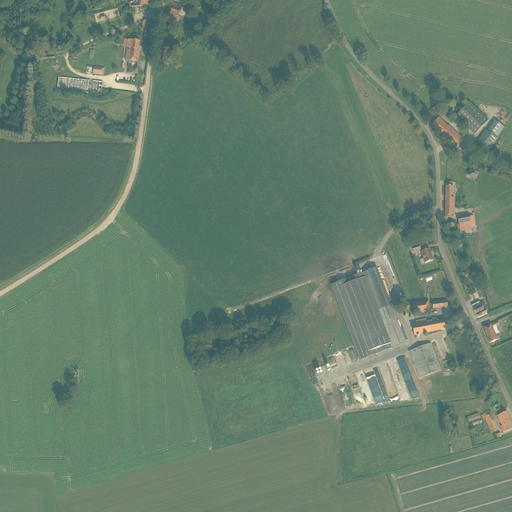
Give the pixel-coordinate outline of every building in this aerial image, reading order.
[(163,21),(168,22),(175,25),(177,21),(174,20),(175,16),(179,17),(182,8),(170,3),(163,21)] [(140,41),(128,40),(127,47),(125,60),(138,62),(139,50),(138,50),(139,48),(140,41)] [(102,82),(58,77),(57,90),(101,94),(102,82)] [(474,135),(488,121),(469,102),(455,117),(474,135)] [(438,118),(435,121),(432,124),(456,148),(463,140),(448,126),(448,127),(438,118)] [(494,121),(487,131),(497,137),(504,127),(494,121)] [(487,131),(485,130),(473,146),(486,155),(497,139),(496,138),(487,131)] [(445,216),(450,216),(454,216),(455,195),(453,194),(453,186),(446,186),(445,216)] [(469,217),(463,218),(458,219),(460,229),(464,228),(465,230),(471,229),(471,226),(475,226),(473,216),(469,217)] [(433,261),(429,249),(421,252),(425,263),(433,261)] [(360,360),(406,343),(377,268),(332,285),(360,360)] [(413,315),(430,313),(428,300),(411,302),(413,315)] [(432,302),(433,309),(447,307),(446,300),(432,302)] [(409,302),(400,304),(401,311),(410,310),(409,302)] [(479,302),(476,303),(471,306),(478,318),(487,314),(485,311),(487,310),(484,304),(481,305),(479,302)] [(426,319),(421,320),(416,321),(416,325),(412,325),(414,335),(445,329),(443,319),(437,320),(437,318),(432,319),(432,322),(426,323),(426,319)] [(499,326),(497,321),(484,327),(483,328),(489,343),(490,343),(499,339),(497,335),(499,334),(496,327),(499,326)] [(431,343),(409,351),(419,379),(441,370),(431,343)] [(438,350),(443,365),(448,363),(442,348),(438,350)] [(374,407),(415,393),(402,355),(394,357),(403,383),(392,387),(387,372),(377,375),(374,366),(362,370),(374,407)] [(341,357),(342,364),(349,362),(347,356),(341,357)] [(352,373),(355,383),(361,381),(358,371),(352,373)] [(450,406),(455,432),(460,431),(459,425),(463,424),(462,418),(457,419),(454,405),(450,406)] [(483,414),(481,415),(483,420),(485,419),(491,433),(497,430),(489,410),(482,413),(483,414)] [(503,433),(511,429),(511,425),(506,412),(497,416),(501,426),(500,426),(503,433)] [(480,418),(478,413),(467,417),(469,422),(480,418)]
